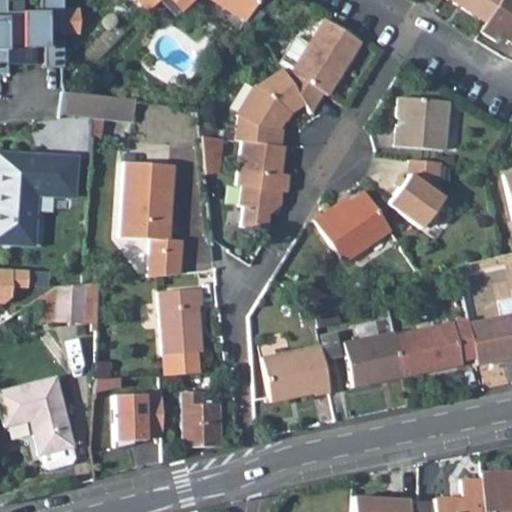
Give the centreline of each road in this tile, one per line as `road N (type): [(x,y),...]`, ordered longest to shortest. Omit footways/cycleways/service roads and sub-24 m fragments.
road 1 (residential): [(247,474),(235,308),(408,29)]
road 2 (residential): [(247,474),(290,457),(511,411)]
road 3 (residential): [(93,511),(247,474)]
